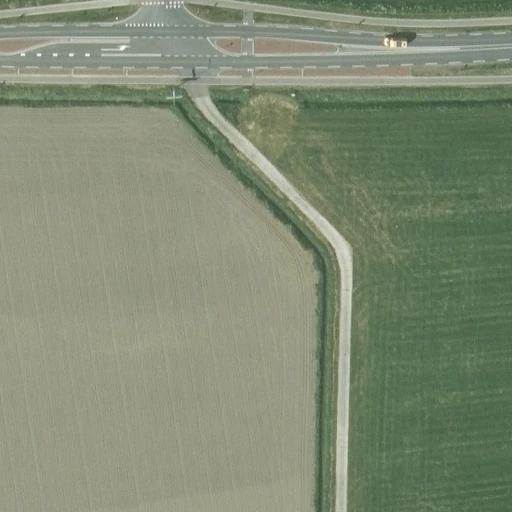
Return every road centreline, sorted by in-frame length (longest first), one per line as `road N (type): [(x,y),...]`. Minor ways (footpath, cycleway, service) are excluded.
road 1 (primary): [(168,45),(511,43)]
road 2 (primary): [(0,42),(168,45)]
